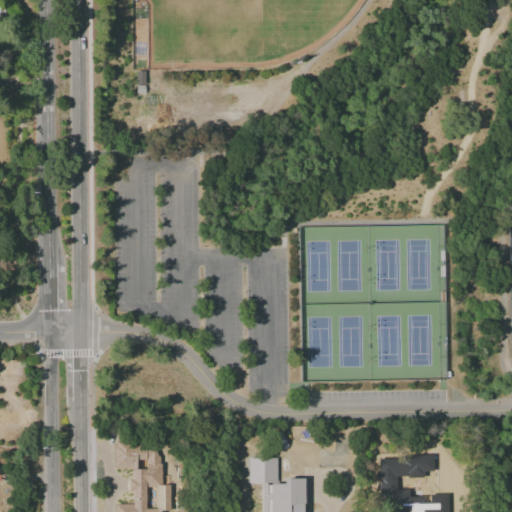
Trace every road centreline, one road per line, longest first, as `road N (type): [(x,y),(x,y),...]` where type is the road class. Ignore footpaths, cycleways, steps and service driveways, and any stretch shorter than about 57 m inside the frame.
road 1 (residential): [(511,409),(268,415),(223,394),(180,352),(136,336),(80,333)]
road 2 (tertiary): [(80,333),(77,0)]
road 3 (tertiary): [(46,0),(50,265)]
road 4 (tertiary): [(50,333),(53,511)]
road 5 (tertiary): [(81,511),(80,391)]
